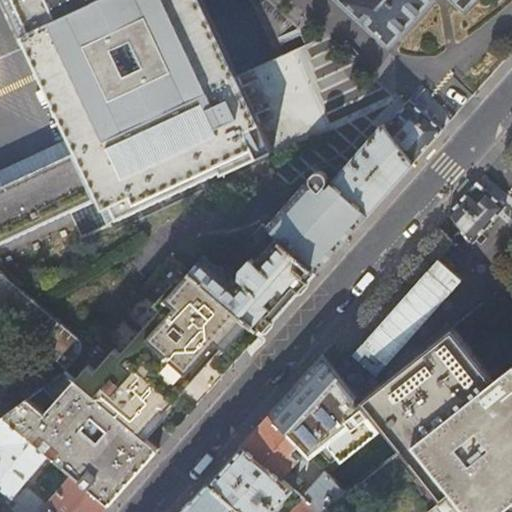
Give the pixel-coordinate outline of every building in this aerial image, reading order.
[(230,80),(193,0),(15,0),(87,156),(0,196),(0,243),(97,199),(102,209),(109,206),(116,220),(219,172),(220,175),(272,152),(256,115),(242,86),(238,76),(230,80)] [(340,0),(390,48),(435,0),(457,0),(467,9),(475,0),(340,0)] [(258,79),(242,86),(256,115),(272,108),(258,79)] [(444,129),(413,100),(389,126),(417,160),(444,129)] [(335,181),(369,212),(390,189),(417,160),(389,126),(387,123),(335,181)] [(335,251),(369,212),(335,181),(330,176),(328,174),(326,173),(323,172),(319,172),(316,174),(314,175),(312,179),(311,181),(311,183),(311,185),(313,189),(312,191),(302,202),(297,197),(267,232),(317,271),(335,251)] [(449,212),(474,243),(506,207),(490,192),(490,191),(488,189),(488,190),(477,181),(449,212)] [(302,202),(312,191),(307,186),(297,197),(302,202)] [(267,232),(262,228),(256,235),(263,241),(265,239),(271,239),(275,244),(257,263),(254,261),(244,271),(243,279),(239,283),(207,256),(192,272),(215,292),(250,322),(263,332),(289,303),(317,271),(267,232)] [(111,408),(215,292),(192,272),(191,271),(193,270),(177,256),(121,317),(112,324),(99,329),(87,331),(76,329),(66,325),(1,269),(0,269),(0,312),(68,370),(67,371),(111,408)] [(111,408),(145,438),(250,322),(215,292),(111,408)] [(363,399),(404,451),(445,503),(452,511),(462,511),(465,510),(466,511),(468,511),(501,487),(511,501),(511,398),(456,326),(363,399)] [(67,371),(34,394),(26,400),(26,399),(2,414),(3,415),(50,454),(74,473),(110,503),(134,476),(158,449),(145,438),(111,408),(67,371)] [(26,400),(34,394),(32,391),(24,396),(26,399),(26,400)] [(257,428),(242,444),(296,490),(299,492),(303,487),(302,485),(303,483),(292,472),(296,467),(301,472),(309,463),(298,450),(301,445),(270,413),(257,428)] [(3,415),(0,416),(0,445),(1,446),(0,447),(0,485),(12,495),(7,500),(9,502),(16,511),(101,511),(110,503),(74,473),(47,503),(29,488),(17,491),(50,454),(3,415)] [(226,463),(209,481),(244,511),(275,511),(296,490),(242,444),(226,463)] [(321,511),(322,511),(348,493),(328,472),(327,472),(304,497),(308,500),(321,511)] [(244,511),(209,481),(181,511),(244,511)] [(321,511),(308,500),(296,511),(321,511)] [(0,511),(16,511),(9,502),(0,508),(0,511)] [(452,511),(445,503),(432,511),(452,511)]
